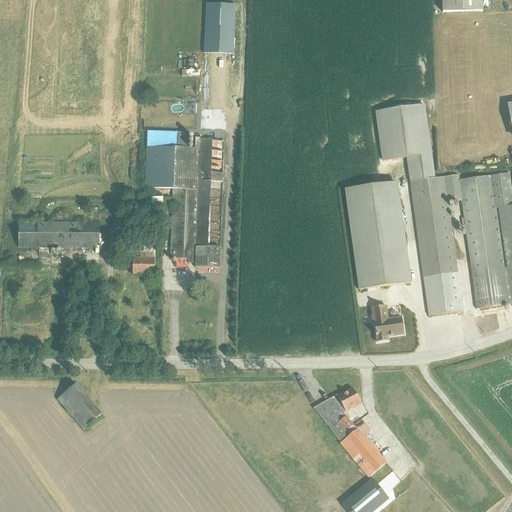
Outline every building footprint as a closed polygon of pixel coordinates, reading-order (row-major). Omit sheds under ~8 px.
[(442,0),(443,13),(484,12),(483,0),(442,0)] [(423,105),(372,112),(380,162),(404,158),(408,186),(434,182),(423,105)] [(217,270),(222,142),(195,141),(195,151),(144,149),(143,190),(170,191),(169,203),(143,202),(143,213),(167,214),(165,263),(193,264),(192,269),(217,270)] [(476,311),(511,305),(511,202),(508,176),(457,183),(457,175),(434,182),(408,186),(404,186),(417,279),(455,274),(446,206),(462,204),(476,311)] [(400,184),(344,195),(360,296),(415,289),(400,184)] [(16,219),(16,247),(103,246),(103,218),(16,219)] [(129,267),(129,279),(152,279),(152,253),(140,253),(140,267),(129,267)] [(381,343),(408,339),(406,319),(393,321),(391,307),(377,309),(381,343)] [(79,378),(57,396),(84,430),(106,413),(79,378)] [(335,393),(313,411),(368,478),(338,502),(346,511),(370,511),(381,504),(376,498),(398,480),(344,415),(359,403),(350,392),(341,400),(335,393)] [(288,431),(299,443),(310,432),(300,421),(288,431)]
